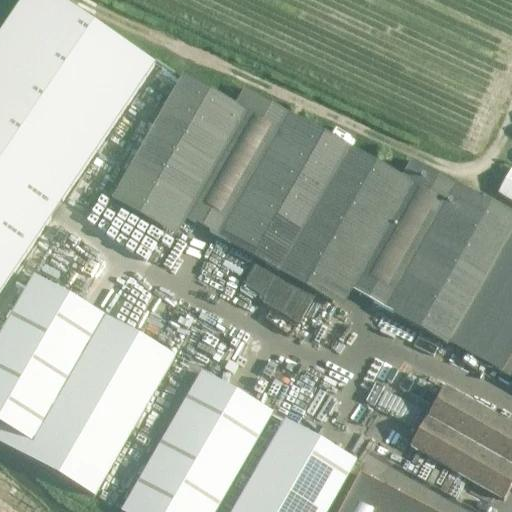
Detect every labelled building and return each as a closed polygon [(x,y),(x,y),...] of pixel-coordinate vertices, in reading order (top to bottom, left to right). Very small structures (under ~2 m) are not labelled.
[(54,0),(23,0),(0,35),(0,292),(153,66),(54,0)] [(298,326),(312,301),(301,295),(304,289),(331,304),(341,287),(445,347),(446,344),(511,382),(511,221),(411,163),(401,180),(245,91),(235,108),(183,78),(112,202),(165,232),(175,215),(257,262),(243,287),(264,299),(261,305),(298,326)] [(511,170),(498,195),(511,203),(511,170)] [(34,277),(0,335),(0,445),(94,500),(176,358),(34,277)] [(201,372),(120,511),(217,511),(274,414),(201,372)] [(502,502),(511,484),(511,427),(443,389),(409,449),(502,502)] [(284,420),(231,511),(329,511),(358,463),(284,420)] [(425,511),(359,476),(339,511),(425,511)]
